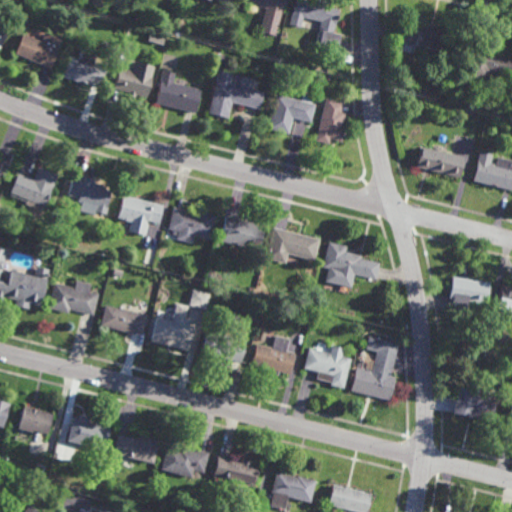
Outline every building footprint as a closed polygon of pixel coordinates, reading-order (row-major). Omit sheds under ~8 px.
[(285,0),(283,11),(281,10),(275,34),(259,31),(265,7),(241,1),(241,0),(285,0)] [(326,0),(325,4),(338,7),(332,31),(338,33),(334,49),(318,45),(321,31),(319,30),(322,19),(303,14),(301,24),(289,22),(295,0),(326,0)] [(0,40),(0,21),(8,26),(0,40)] [(443,29),(439,49),(417,44),(415,53),(401,49),(402,40),(398,40),(402,24),(416,27),(417,23),(443,29)] [(49,67),(13,52),(21,32),(40,40),(43,31),(60,38),(49,67)] [(511,76),(489,70),(487,79),(464,74),(473,36),(488,40),(486,49),(511,54),(511,76)] [(91,63),(105,67),(98,90),(91,87),(91,85),(61,75),(68,55),(78,58),(81,49),(94,54),(91,63)] [(288,60),(282,58),(284,51),(291,53),(288,60)] [(144,73),(151,75),(145,96),(114,87),(119,67),(126,69),(129,58),(147,63),(144,73)] [(174,72),(172,81),(200,88),(194,113),(154,103),(163,69),(174,72)] [(260,108),(231,102),(227,117),(208,112),(218,69),(232,73),(229,84),(263,91),(260,108)] [(312,102),(315,103),(310,121),(293,117),(289,133),(268,128),(276,93),(301,100),(303,91),(314,94),(312,102)] [(341,140),(331,138),(329,143),(316,140),(326,97),(343,101),(341,109),(344,110),(340,125),(345,126),(341,140)] [(459,177),(415,165),(420,146),(464,157),(459,177)] [(3,175),(0,174),(0,148),(12,154),(3,175)] [(496,163),(498,156),(511,160),(511,189),(473,180),(481,151),(493,154),(491,162),(496,163)] [(44,206),(9,191),(18,171),(32,177),(37,165),(57,174),(44,206)] [(90,183),(91,181),(105,185),(105,187),(111,189),(105,213),(95,210),(94,214),(78,210),(80,201),(78,201),(78,197),(67,194),(72,177),(90,183)] [(158,222),(147,219),(147,221),(147,222),(144,234),(127,230),(129,221),(124,220),(124,218),(117,217),(123,194),(163,204),(158,222)] [(197,212),(198,209),(216,213),(209,239),(193,234),(191,243),(176,239),(178,230),(168,228),(173,206),(197,212)] [(258,249),(219,239),(225,215),(264,225),(258,249)] [(313,259),(289,253),(286,262),(266,257),(274,226),(319,238),(313,259)] [(345,251),(360,254),(359,257),(378,261),(374,279),(353,275),(350,287),(325,282),(328,268),(323,267),(328,240),(346,244),(345,251)] [(39,306),(0,295),(0,276),(6,278),(9,268),(47,278),(39,306)] [(487,304),(468,301),(466,313),(449,310),(451,298),(449,298),(452,276),(490,282),(487,304)] [(88,290),(98,293),(94,315),(69,309),(68,313),(47,308),(53,281),(75,287),(77,280),(90,283),(88,290)] [(511,311),(496,307),(501,285),(511,287),(511,311)] [(208,292),(191,289),(188,305),(205,308),(208,292)] [(189,324),(195,326),(188,350),(150,340),(157,317),(172,321),(177,303),(189,307),(186,318),(190,320),(189,324)] [(141,333),(134,331),(134,334),(100,325),(105,305),(146,315),(141,333)] [(377,333),(370,332),(372,324),(379,326),(377,333)] [(241,362),(201,352),(207,331),(246,341),(241,362)] [(286,351),(294,353),(290,374),(279,371),(278,375),(261,371),(262,367),(252,365),(257,343),(272,347),(275,335),(289,338),(286,351)] [(341,356),(349,358),(342,387),(331,384),(331,382),(316,378),(317,372),(303,368),(308,347),(330,353),(332,345),(342,347),(341,356)] [(390,375),(394,376),(388,400),(349,390),(355,366),(370,370),(376,349),(395,354),(390,375)] [(489,395),(496,396),(491,419),(473,415),(472,417),(451,412),(457,386),(475,390),(476,386),(490,389),(489,395)] [(0,401),(10,404),(3,428),(0,427),(0,401)] [(46,435),(32,431),(31,434),(16,430),(22,407),(51,414),(46,435)] [(104,451),(66,441),(71,418),(110,428),(104,451)] [(138,440),(140,436),(160,440),(154,464),(114,454),(118,435),(138,440)] [(204,473),(194,471),(192,478),(161,470),(168,443),(209,453),(204,473)] [(242,462),(243,459),(251,461),(251,464),(260,466),(256,487),(239,483),(236,496),(222,492),(225,480),(213,477),(218,456),(242,462)] [(297,477),(298,475),(309,478),(309,479),(316,480),(310,502),(289,496),(286,509),(271,506),(274,492),(272,492),(277,472),(297,477)] [(366,511),(361,511),(329,504),(333,484),(370,493),(366,511)]
